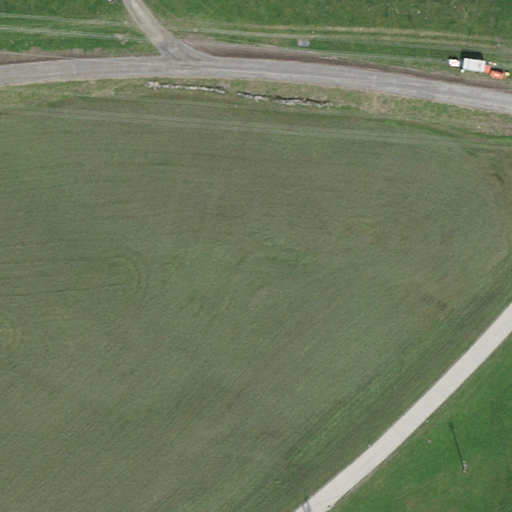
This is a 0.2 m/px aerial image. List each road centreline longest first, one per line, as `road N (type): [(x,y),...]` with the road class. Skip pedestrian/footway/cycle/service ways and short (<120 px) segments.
road 1 (track): [(0,76),(183,63),(511,103)]
road 2 (unclassified): [(307,511),(511,318)]
